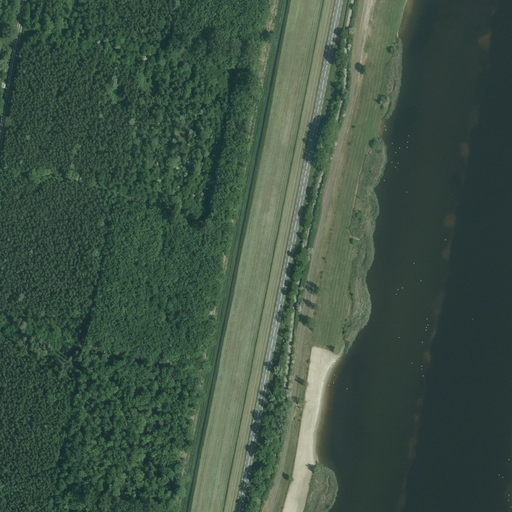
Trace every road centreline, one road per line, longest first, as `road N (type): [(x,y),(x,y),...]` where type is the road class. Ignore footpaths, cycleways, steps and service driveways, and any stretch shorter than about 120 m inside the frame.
road 1 (track): [(180,511),(281,0)]
road 2 (primary): [(238,511),(339,0)]
road 3 (track): [(173,216),(72,180),(0,175)]
road 4 (track): [(0,123),(22,0)]
